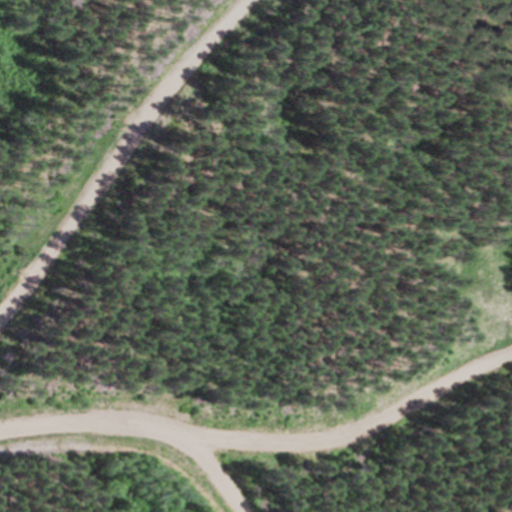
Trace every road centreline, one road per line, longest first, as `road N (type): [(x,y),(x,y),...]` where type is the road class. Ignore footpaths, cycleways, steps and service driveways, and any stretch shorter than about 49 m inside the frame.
road 1 (residential): [(0,432),(96,421),(159,430),(190,448),(225,439),(358,440),(511,360)]
road 2 (residential): [(250,0),(145,111),(0,315)]
